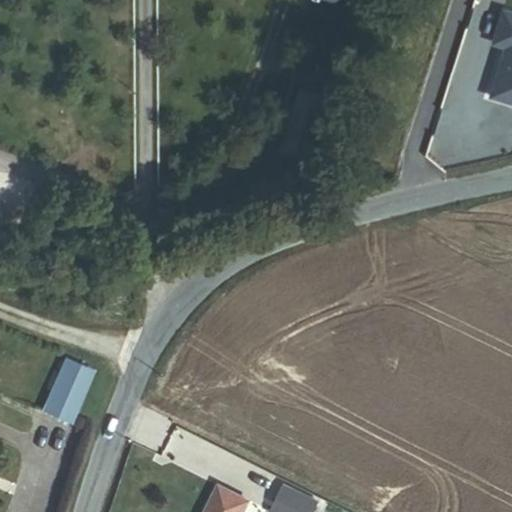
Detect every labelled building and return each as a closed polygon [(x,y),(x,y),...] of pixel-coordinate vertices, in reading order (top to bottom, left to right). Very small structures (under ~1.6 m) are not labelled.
[(505,46),(490,96),(511,102),(511,14),(502,11),(492,42),(505,46)] [(306,81),(329,88),(337,58),(316,51),(306,81)] [(322,111),(292,102),(279,152),(308,160),(322,111)] [(43,410),(70,420),(91,374),(67,364),(43,410)] [(242,511),(249,501),(219,485),(205,511),(242,511)]
